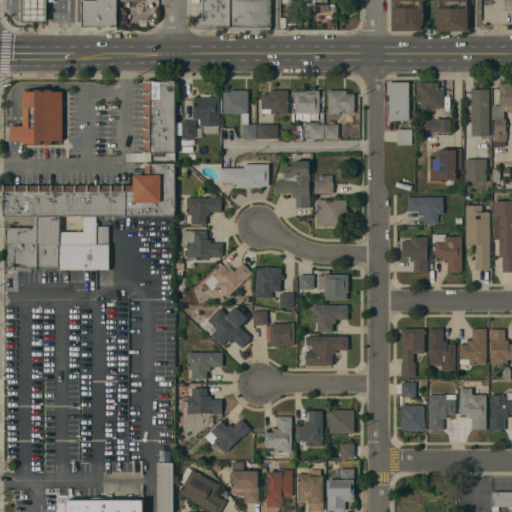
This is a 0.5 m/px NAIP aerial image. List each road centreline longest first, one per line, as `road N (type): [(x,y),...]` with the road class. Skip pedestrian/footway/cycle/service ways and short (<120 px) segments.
road 1 (tertiary): [(511,53),(0,51)]
road 2 (residential): [(378,0),(380,511)]
road 3 (residential): [(511,302),(381,301)]
road 4 (residential): [(511,462),(381,462)]
road 5 (residential): [(260,227),(297,249),(380,256)]
road 6 (residential): [(381,385),(261,384)]
